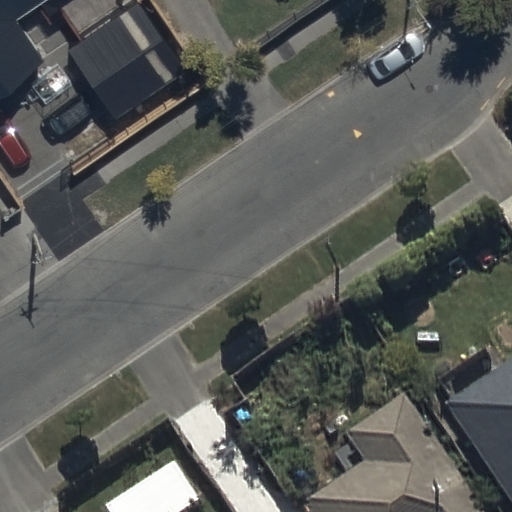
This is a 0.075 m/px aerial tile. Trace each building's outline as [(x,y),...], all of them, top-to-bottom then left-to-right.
[(0,0),(0,92),(45,63),(17,20),(46,0),(0,0)] [(140,3),(68,52),(114,119),(186,70),(140,3)] [(511,368),(448,414),(511,504),(511,368)] [(480,511),(403,401),(345,442),(364,470),(309,509),(311,511),(480,511)] [(193,511),(202,507),(176,469),(114,511),(193,511)]
